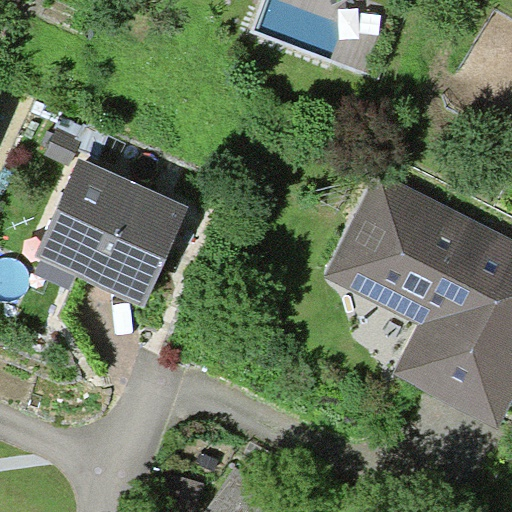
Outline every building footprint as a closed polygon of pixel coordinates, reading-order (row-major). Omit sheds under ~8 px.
[(252,30),(276,39),(285,16),(261,7),(252,30)] [(80,156),(36,256),(146,305),(191,205),(80,156)] [(511,406),(511,235),(380,169),(325,275),(419,323),(395,371),(502,425),(511,406)] [(235,464),(202,511),(271,511),(282,496),(235,464)] [(196,511),(205,481),(168,471),(159,501),(196,511)]
